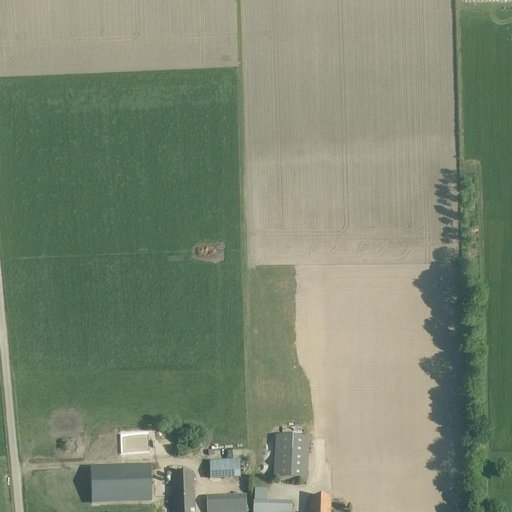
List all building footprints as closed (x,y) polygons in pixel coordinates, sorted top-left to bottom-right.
[(261,172),(284,172),(284,163),(255,163),(255,184),(261,184),(261,172)] [(276,437),(274,480),(307,482),(309,439),(276,437)] [(239,461),(209,462),(210,479),(240,478),(239,461)] [(90,470),(91,498),(151,496),(150,467),(90,470)] [(195,511),(193,474),(172,475),(173,511),(195,511)] [(359,480),(358,492),(373,492),(374,480),(359,480)] [(357,503),(375,504),(376,493),(357,493),(357,503)] [(246,511),(246,496),(208,498),(208,511),(246,511)] [(330,511),(331,499),(311,499),(309,511),(330,511)] [(254,503),(253,511),(291,511),(292,505),(254,503)]
